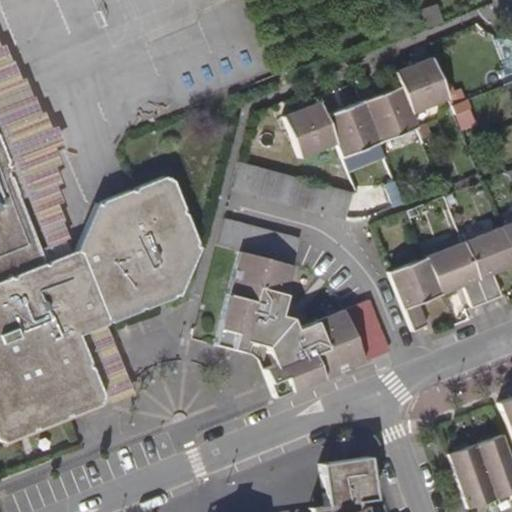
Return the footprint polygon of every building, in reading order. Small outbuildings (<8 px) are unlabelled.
[(447,99),(430,58),(394,72),(399,86),(410,114),(447,99)] [(410,114),(399,86),(361,101),(378,142),(416,128),(410,114)] [(0,118),(55,257),(42,262),(14,273),(28,310),(89,286),(75,249),(65,253),(0,88),(0,118)] [(378,142),(361,101),(325,115),(336,143),(341,157),(378,142)] [(336,143),(325,115),(320,102),(282,117),(299,158),(336,143)] [(0,402),(85,369),(71,331),(107,317),(109,322),(110,320),(171,299),(173,295),(177,297),(193,259),(196,248),(194,246),(196,243),(171,179),(162,175),(95,203),(75,249),(89,286),(28,310),(14,273),(42,262),(0,157),(0,402)] [(243,191),(250,166),(238,162),(230,188),(243,191)] [(255,195),(262,169),(250,166),(243,191),(249,193),(255,195)] [(268,198),(275,173),(262,169),(255,195),(268,198)] [(280,201),(287,176),(275,173),(268,198),(280,201)] [(293,205),(300,179),(287,176),(280,201),(293,205)] [(306,208),(313,182),(300,179),(293,205),(306,208)] [(318,211),(325,186),(313,182),(306,208),(318,211)] [(332,215),(339,189),(325,186),(318,211),(332,215)] [(352,193),(339,189),(332,215),(345,218),(352,193)] [(227,250),(235,222),(223,220),(216,247),(227,250)] [(237,252),(239,252),(246,225),(235,222),(227,250),(237,252)] [(511,222),(498,228),(511,262),(511,222)] [(253,256),(260,229),(246,225),(239,252),(253,256)] [(491,274),(511,265),(511,262),(498,228),(462,242),(485,302),(500,296),(491,274)] [(253,256),(265,259),(272,232),(260,229),(253,256)] [(265,259),(278,263),(285,236),(272,232),(265,259)] [(278,263),(290,266),(297,238),(285,236),(278,263)] [(485,302),(462,242),(424,258),(439,295),(461,286),(470,308),(485,302)] [(277,315),(290,266),(278,263),(265,259),(253,256),(239,252),(237,252),(213,345),(242,353),(244,343),(264,348),(290,319),(277,315)] [(439,295),(424,258),(387,272),(411,331),(426,325),(418,303),(439,295)] [(343,312),(348,323),(373,313),(369,301),(343,312)] [(332,374),(363,362),(358,348),(353,336),(348,323),(343,312),(296,330),(291,319),(290,319),(264,348),(266,348),(273,366),(262,369),(274,398),(332,374)] [(348,323),(353,336),(378,325),(373,313),(348,323)] [(85,369),(89,367),(109,322),(107,317),(71,331),(85,369)] [(353,336),(358,348),(383,337),(378,325),(353,336)] [(0,440),(45,423),(55,419),(97,403),(100,394),(89,367),(85,369),(0,402),(0,440)] [(511,396),(497,403),(511,443),(511,396)] [(85,413),(57,424),(68,451),(96,440),(85,413)] [(46,426),(47,428),(58,455),(68,451),(57,424),(56,421),(46,426)] [(30,467),(58,455),(47,428),(19,439),(30,467)] [(511,468),(500,435),(473,445),(493,499),(511,492),(511,468)] [(445,455),(466,509),(493,499),(473,445),(445,455)] [(317,466),(321,490),(329,488),(330,494),(322,495),(324,505),(324,511),(366,511),(365,507),(358,510),(356,502),(374,500),(367,456),(317,466)]
